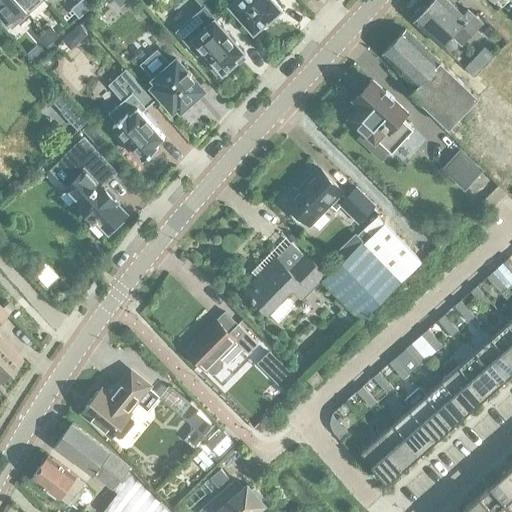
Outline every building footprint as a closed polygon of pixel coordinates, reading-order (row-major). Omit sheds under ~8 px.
[(15,0),(0,0),(0,15),(10,28),(27,13),(15,0)] [(15,0),(27,13),(41,0),(15,0)] [(84,0),(78,0),(76,3),(84,12),(90,6),(84,0)] [(203,20),(183,37),(198,54),(204,49),(207,53),(203,57),(217,72),(221,68),(224,72),(232,64),(234,67),(245,57),(241,53),(244,50),(217,19),(226,11),(215,0),(198,0),(204,7),(197,13),(203,20)] [(234,0),(231,4),(254,31),(269,18),(269,19),(283,8),(275,0),(234,0)] [(462,43),(482,21),(469,9),(465,14),(449,0),(431,0),(426,6),(421,6),(420,5),(413,13),(414,13),(414,19),(441,45),(452,34),(462,43)] [(76,3),(70,8),(78,17),(84,12),(76,3)] [(49,26),(43,31),(51,40),(57,35),(49,26)] [(459,128),(482,100),(478,96),(406,28),(383,53),(415,83),(410,89),(455,132),(459,128)] [(43,31),(37,37),(45,46),(51,40),(43,31)] [(158,82),(154,86),(173,108),(178,104),(181,108),(204,88),(195,78),(196,77),(189,69),(187,70),(177,58),(170,64),(168,62),(155,74),(157,76),(155,78),(158,82)] [(131,93),(109,113),(116,122),(114,124),(114,125),(115,124),(120,130),(115,134),(129,150),(134,146),(144,157),(144,158),(144,159),(159,146),(158,145),(158,146),(156,144),(165,136),(143,111),(155,100),(154,99),(127,68),(117,77),(123,84),(122,85),(124,88),(126,87),(131,93)] [(376,137),(392,152),(413,129),(399,116),(406,109),(394,98),(395,97),(386,89),(385,90),(373,79),(356,98),(363,103),(351,116),(375,137),(376,137)] [(84,137),(59,160),(76,178),(66,187),(77,199),(74,203),(91,221),(95,218),(107,231),(112,226),(115,229),(124,221),(121,218),(126,213),(116,202),(117,201),(104,187),(102,188),(101,186),(117,171),(84,137)] [(464,190),(481,172),(460,153),(444,171),(464,190)] [(347,197),(341,192),(343,190),(320,167),(299,189),(294,187),(287,194),(288,199),(287,201),(293,207),(292,212),(299,220),(304,218),(311,224),(331,204),(336,209),(342,203),(358,219),(373,206),(374,204),(356,187),(347,197)] [(421,261),(385,222),(378,216),(358,235),(356,237),(360,241),(362,239),(363,240),(322,279),(361,320),(421,261)] [(305,254),(305,255),(291,242),(277,257),(246,289),(279,321),(295,305),(285,295),(293,287),(303,296),(325,274),(305,254)] [(508,287),(493,271),(487,276),(502,292),(508,287)] [(491,301),(477,285),(471,290),(485,306),(491,301)] [(475,315),(461,299),(455,305),(469,321),(475,315)] [(2,306),(8,312),(13,307),(8,301),(2,306)] [(459,330),(445,314),(439,319),(453,335),(459,330)] [(239,322),(229,332),(216,319),(187,348),(212,373),(217,373),(223,366),(224,360),(220,357),(236,340),(249,353),(259,343),(239,322)] [(511,325),(508,321),(492,335),(511,358),(511,325)] [(442,344),(428,328),(422,333),(436,350),(442,344)] [(511,358),(492,335),(476,350),(502,380),(511,371),(511,358)] [(0,379),(21,359),(0,337),(0,379)] [(426,358),(412,342),(406,348),(420,364),(426,358)] [(476,350),(460,364),(486,394),(502,380),(476,350)] [(270,351),(259,362),(285,388),(296,377),(270,351)] [(410,373),(396,357),(390,362),(404,378),(410,373)] [(460,364),(443,378),(470,409),(486,394),(460,364)] [(314,386),(323,378),(315,369),(306,377),(314,386)] [(394,387),(379,371),(373,376),(388,392),(394,387)] [(100,392),(98,391),(90,400),(92,401),(85,410),(88,413),(85,417),(92,422),(95,419),(112,433),(113,432),(119,437),(122,437),(134,422),(134,419),(128,414),(129,413),(126,410),(135,400),(148,410),(160,396),(147,386),(148,385),(132,372),(111,398),(102,390),(100,392)] [(443,378),(427,392),(454,423),(470,409),(443,378)] [(377,401),(363,385),(357,390),(371,407),(377,401)] [(427,392),(411,407),(437,437),(454,423),(427,392)] [(189,401),(179,413),(189,421),(199,409),(189,401)] [(411,407),(395,421),(421,451),(437,437),(411,407)] [(333,414),(332,414),(332,415),(331,417),(331,420),(331,421),(331,423),(331,426),(332,428),(334,431),(340,438),(348,431),(333,414)] [(204,434),(212,424),(203,417),(195,426),(204,434)] [(395,421),(378,435),(405,466),(421,451),(395,421)] [(55,444),(114,489),(131,467),(72,422),(55,444)] [(405,466),(378,435),(361,450),(388,481),(405,466)] [(61,496),(71,504),(86,483),(76,475),(77,475),(49,454),(33,476),(61,497),(61,496)] [(511,465),(491,484),(507,502),(511,508),(511,465)] [(211,493),(229,477),(220,466),(201,482),(211,493)] [(199,510),(200,511),(258,511),(269,502),(255,486),(252,488),(248,484),(241,490),(232,480),(199,510)] [(495,511),(507,502),(491,484),(464,508),(467,511),(495,511)]
